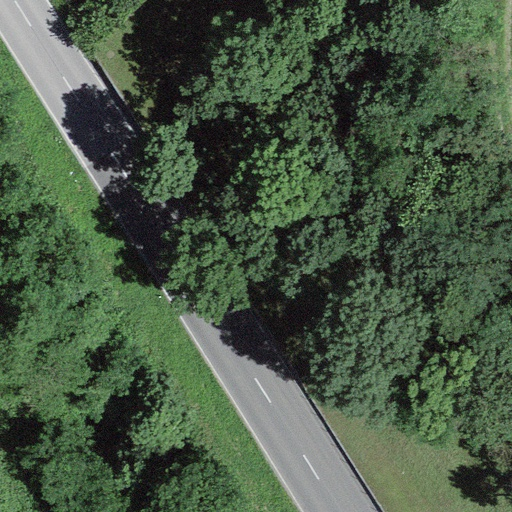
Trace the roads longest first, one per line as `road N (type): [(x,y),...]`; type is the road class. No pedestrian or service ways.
road 1 (secondary): [(335,511),(15,0)]
road 2 (track): [(511,151),(500,92),(501,0)]
